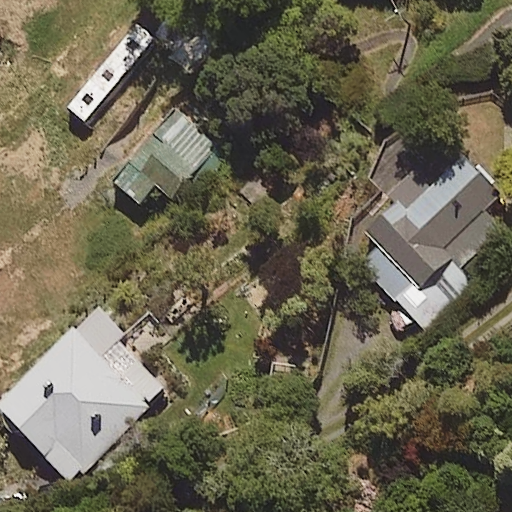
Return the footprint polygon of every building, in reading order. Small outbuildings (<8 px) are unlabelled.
[(0,47),(22,23),(0,4),(0,47)] [(171,56),(131,24),(61,111),(101,143),(171,56)] [(0,106),(23,77),(2,60),(0,61),(0,106)] [(218,142),(175,109),(115,186),(142,207),(155,190),(171,202),(218,142)] [(382,333),(494,208),(441,161),(329,286),(382,333)] [(77,327),(0,401),(0,440),(65,507),(162,413),(77,327)]
